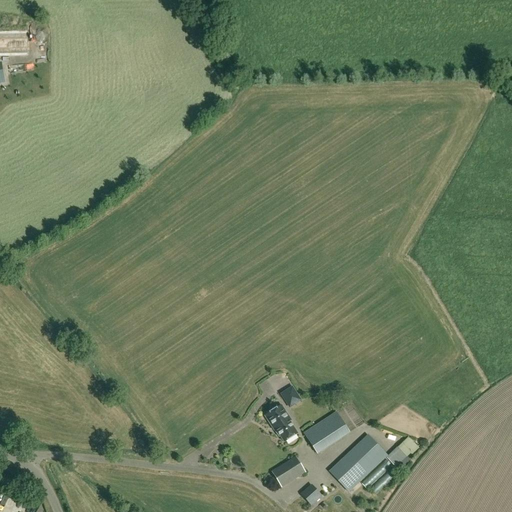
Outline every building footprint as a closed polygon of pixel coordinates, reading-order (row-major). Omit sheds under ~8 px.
[(0,31),(0,56),(28,56),(27,31),(0,31)] [(279,438),(280,437),(284,442),(298,434),(289,421),(291,420),(281,406),(272,412),(271,411),(265,415),(266,416),(265,417),(273,429),(274,428),(277,432),(276,433),(279,438)] [(317,454),(349,432),(336,412),(304,433),(317,454)] [(348,492),(386,456),(367,436),(329,471),(348,492)] [(395,468),(407,457),(399,448),(387,459),(395,468)] [(283,487),(306,471),(296,457),(273,473),(283,487)] [(312,507),(323,497),(311,484),(300,494),(312,507)]
